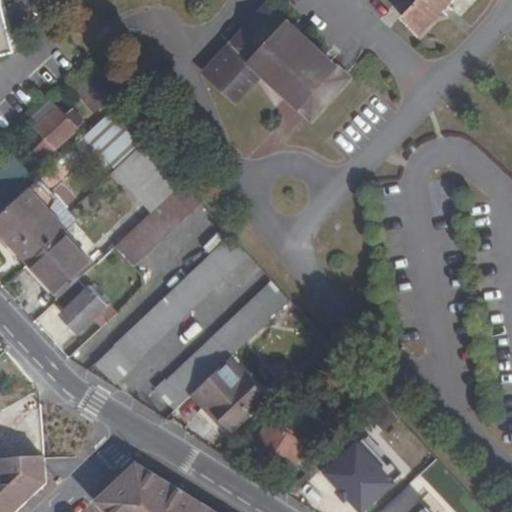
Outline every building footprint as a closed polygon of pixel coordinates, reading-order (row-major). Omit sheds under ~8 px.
[(0,0),(0,47),(18,43),(5,0),(0,0)] [(419,0),(403,18),(424,37),(456,0),(419,0)] [(207,74),(241,105),(267,76),(311,117),(349,76),(270,1),(259,13),(261,15),(245,32),(242,30),(231,41),(234,45),(207,74)] [(95,58),(80,72),(107,100),(121,85),(95,58)] [(39,123),(58,145),(79,127),(59,104),(39,123)] [(143,139),(114,108),(89,132),(117,163),(143,139)] [(117,163),(155,205),(182,181),(177,176),(143,139),(117,163)] [(71,206),(39,174),(30,182),(68,222),(77,214),(71,206)] [(201,201),(182,181),(155,205),(151,208),(115,242),(134,264),(201,201)] [(68,222),(30,182),(4,207),(0,210),(0,221),(14,236),(33,255),(63,226),(68,222)] [(0,232),(8,241),(14,236),(0,221),(0,232)] [(63,290),(95,260),(63,226),(33,255),(30,257),(63,290)] [(254,256),(231,231),(173,287),(95,358),(116,381),(254,256)] [(56,296),(63,290),(30,257),(25,262),(56,296)] [(237,348),(292,297),(273,276),(167,372),(169,374),(158,384),(176,404),(196,386),(232,353),(237,348)] [(119,307),(94,279),(63,306),(80,325),(97,310),(106,319),(119,307)] [(49,308),(38,321),(56,336),(67,324),(49,308)] [(336,364),(345,355),(335,344),(325,352),(336,364)] [(272,384),(237,348),(232,353),(269,387),(272,384)] [(269,387),(232,353),(196,386),(208,399),(212,395),(229,410),(224,415),(233,423),(269,387)] [(373,405),(384,396),(352,362),(343,371),(373,405)] [(396,409),(384,396),(373,405),(385,418),(396,409)] [(292,456),(305,464),(320,441),(306,433),(314,422),(298,413),(290,426),(267,412),(256,430),(294,453),(292,456)] [(328,465),(343,482),(346,479),(356,490),(370,504),(408,471),(397,460),(391,465),(363,433),(328,465)] [(50,480),(48,454),(3,458),(6,482),(3,485),(50,480)] [(217,511),(208,506),(141,466),(110,494),(126,511),(217,511)] [(346,479),(343,482),(353,493),(356,490),(346,479)] [(0,511),(15,511),(50,480),(3,485),(0,486),(0,511)] [(20,511),(50,484),(50,480),(15,511),(20,511)] [(126,511),(110,494),(104,502),(113,511),(126,511)] [(439,511),(425,496),(407,511),(439,511)]
